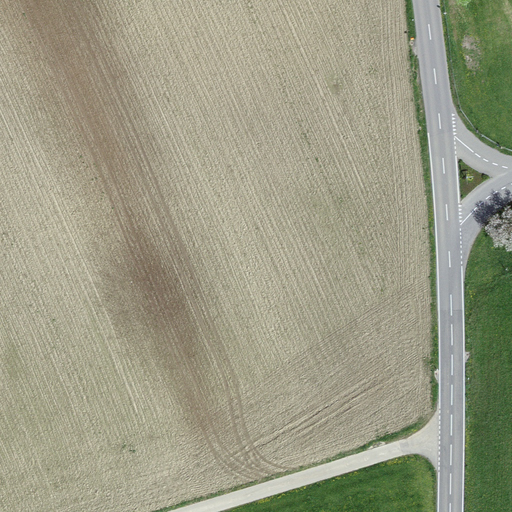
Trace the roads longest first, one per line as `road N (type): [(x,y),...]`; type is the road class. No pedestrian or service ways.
road 1 (tertiary): [(448,236),(448,511)]
road 2 (track): [(449,436),(195,511)]
road 3 (tertiary): [(424,0),(440,126)]
